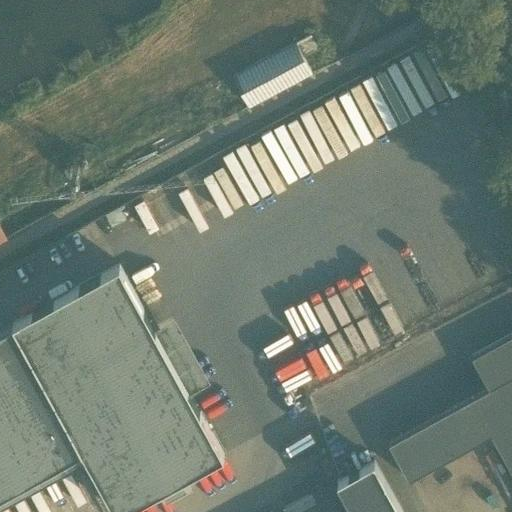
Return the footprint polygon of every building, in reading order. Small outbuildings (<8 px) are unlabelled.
[(233,74),(249,104),(312,70),(295,40),(233,74)] [(372,73),(282,119),(308,170),(399,124),(372,73)] [(169,241),(268,189),(246,148),(147,200),(169,241)] [(405,331),(454,306),(427,255),(379,280),(405,331)] [(0,495),(83,449),(118,511),(224,454),(119,263),(13,322),(14,323),(0,330),(0,495)] [(324,300),(245,338),(259,367),(340,328),(345,338),(375,324),(349,272),(339,277),(334,266),(309,278),(315,289),(318,287),(324,300)] [(511,511),(511,333),(472,356),(489,387),(388,442),(408,480),(492,434),(511,470),(511,511)] [(404,511),(375,459),(338,479),(356,511),(404,511)]
